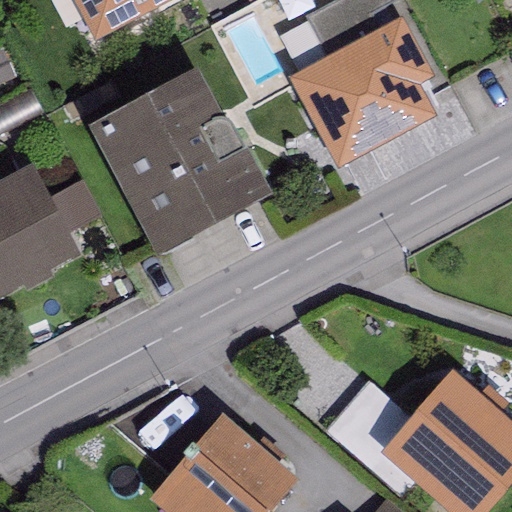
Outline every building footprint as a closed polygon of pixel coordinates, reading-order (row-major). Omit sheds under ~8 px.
[(70,0),(93,43),(174,0),(70,0)] [(328,62),(400,24),(409,19),(398,0),(344,0),(306,21),(328,62)] [(287,84),(336,175),(435,122),(419,90),(434,84),(400,24),(328,62),(287,84)] [(197,75),(88,133),(157,264),(272,203),(197,75)] [(31,172),(0,188),(0,301),(78,261),(31,172)] [(492,511),(511,489),(511,430),(451,378),(380,460),(440,511),(492,511)] [(274,511),(296,487),(223,423),(151,506),(157,511),(274,511)] [(395,511),(385,503),(377,511),(395,511)]
